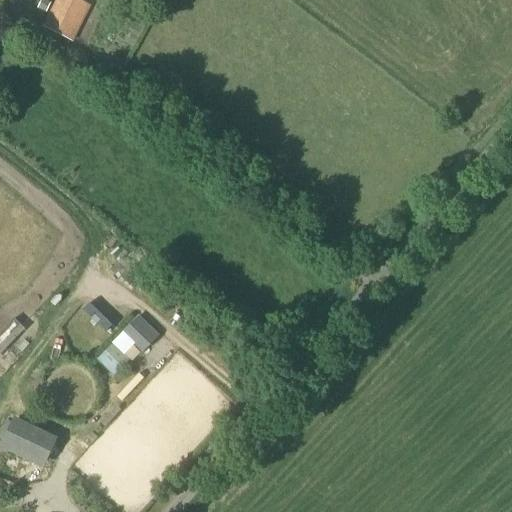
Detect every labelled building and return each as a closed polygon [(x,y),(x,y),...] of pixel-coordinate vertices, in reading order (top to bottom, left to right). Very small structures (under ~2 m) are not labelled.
[(57,0),(43,28),(72,42),(90,6),(82,2),(83,0),(57,0)] [(43,1),(39,10),(47,14),(52,5),(43,1)] [(157,338),(137,319),(123,333),(143,353),(157,338)] [(0,357),(26,330),(15,320),(0,335),(0,357)] [(114,345),(98,361),(115,378),(131,362),(114,345)] [(40,414),(12,451),(30,465),(40,451),(50,458),(68,435),(40,414)]
